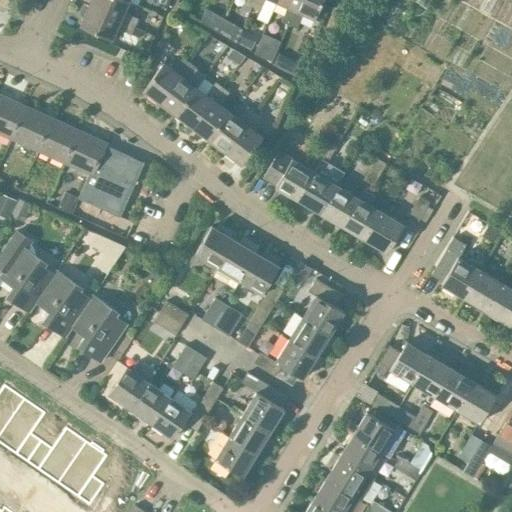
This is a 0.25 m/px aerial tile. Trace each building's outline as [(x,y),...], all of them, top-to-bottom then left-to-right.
[(127,0),(91,0),(89,5),(135,25),(138,18),(124,12),(129,0),(127,0)] [(249,11),(251,7),(254,0),(245,0),(243,4),(243,3),(241,8),(249,11)] [(255,0),(254,1),(252,7),(260,11),(264,0),(274,0),(276,1),(275,0),(255,0)] [(275,0),(276,1),(287,6),(281,20),(289,24),(299,0),(275,0)] [(299,0),(289,24),(296,28),(303,13),(313,18),(321,0),(299,0)] [(417,0),(416,3),(426,8),(430,0),(417,0)] [(89,5),(80,24),(110,37),(112,38),(117,28),(131,34),(135,25),(89,5)] [(392,22),(399,10),(393,6),(385,18),(392,22)] [(263,34),(254,54),(272,62),(280,42),(263,34)] [(279,52),(273,63),(282,68),(288,57),(279,52)] [(159,101),(189,61),(182,56),(172,70),(162,63),(143,88),(159,101)] [(189,61),(159,101),(175,113),(195,87),(203,77),(205,75),(195,67),(196,66),(189,61)] [(195,87),(175,113),(191,125),(193,126),(222,87),(215,81),(213,84),(205,95),(195,87)] [(222,87),(193,126),(207,138),(228,112),(219,105),(229,92),(222,87)] [(0,94),(0,132),(10,138),(25,105),(0,94)] [(25,105),(10,138),(37,150),(52,117),(25,105)] [(225,151),(255,111),(248,106),(238,120),(228,112),(207,138),(225,151)] [(255,111),(225,151),(242,164),(261,138),(251,130),(262,116),(255,111)] [(52,117),(37,150),(64,162),(78,130),(52,117)] [(64,162),(88,173),(91,174),(105,145),(106,142),(78,130),(64,162)] [(332,131),(325,142),(335,148),(341,138),(341,137),(332,131)] [(325,142),(319,153),(328,159),(335,148),(325,142)] [(91,174),(88,173),(77,196),(119,215),(143,162),(105,145),(91,174)] [(278,151),(263,177),(276,185),(275,186),(298,199),(314,172),(293,159),(292,158),(278,151)] [(385,165),(375,159),(369,169),(379,175),(385,165)] [(379,175),(369,169),(363,180),(373,186),(379,175)] [(314,172),(298,199),(320,213),(336,185),(314,172)] [(336,185),(320,213),(342,226),(358,198),(336,185)] [(358,198),(342,226),(364,239),(381,211),(370,205),(375,196),(364,189),(358,198)] [(0,191),(0,215),(8,219),(10,214),(16,199),(0,191)] [(65,191),(58,207),(69,213),(76,197),(65,191)] [(419,196),(404,220),(415,226),(429,202),(419,196)] [(17,198),(10,214),(24,221),(31,204),(17,198)] [(381,211),(364,239),(387,252),(403,225),(381,211)] [(217,267),(234,239),(211,226),(194,254),(217,267)] [(17,231),(0,255),(0,268),(3,270),(0,274),(0,276),(13,286),(6,296),(27,312),(35,301),(54,274),(43,267),(46,263),(26,249),(32,241),(17,231)] [(453,237),(431,274),(443,281),(441,284),(464,297),(480,269),(459,256),(466,244),(453,237)] [(218,268),(212,276),(234,289),(239,281),(239,280),(256,252),(234,239),(217,267),(218,268)] [(104,253),(96,265),(106,272),(124,247),(124,246),(112,241),(104,253)] [(239,280),(239,281),(262,294),(278,266),(256,252),(239,280)] [(480,269),(464,297),(467,299),(486,310),(502,282),(483,271),(480,269)] [(54,274),(35,301),(39,304),(49,311),(41,321),(64,337),(71,326),(89,299),(79,292),(82,288),(61,273),(57,270),(54,274)] [(316,294),(302,316),(330,333),(344,311),(335,306),(342,294),(315,278),(308,289),(316,294)] [(502,282),(486,310),(487,311),(508,324),(511,316),(511,287),(504,283),(502,282)] [(258,307),(268,313),(281,291),(271,285),(258,307)] [(89,299),(71,326),(75,329),(84,336),(77,346),(100,361),(125,324),(115,317),(117,313),(97,299),(92,295),(89,299)] [(201,319),(211,325),(225,303),(215,297),(201,319)] [(166,300),(159,311),(181,324),(188,314),(166,300)] [(225,303),(211,325),(229,336),(242,314),(225,303)] [(258,307),(237,341),(247,347),(268,313),(258,307)] [(159,311),(153,321),(175,334),(181,324),(159,311)] [(302,316),(289,338),(316,355),(330,333),(302,316)] [(258,354),(253,361),(275,375),(282,365),(302,378),(316,355),(289,338),(275,361),(259,351),(258,353),(258,354)] [(389,345),(374,371),(385,378),(389,370),(413,383),(429,356),(406,342),(400,352),(389,345)] [(185,345),(172,366),(182,372),(196,351),(185,344),(185,345)] [(196,351),(182,372),(193,379),(194,378),(206,357),(196,351)] [(429,356),(413,383),(434,396),(450,368),(429,356)] [(126,368),(107,394),(129,409),(147,383),(155,372),(143,363),(135,374),(126,368)] [(450,368),(434,396),(457,410),(474,382),(450,368)] [(242,380),(241,381),(256,391),(242,413),(270,430),(284,407),(280,405),(263,395),(269,385),(247,372),(243,378),(242,380)] [(213,381),(199,403),(209,409),(222,387),(213,381)] [(474,382),(457,410),(478,422),(495,394),(474,382)] [(147,383),(129,409),(151,425),(169,398),(168,397),(172,391),(163,384),(159,391),(147,383)] [(0,433),(24,399),(5,386),(4,384),(0,389),(0,433)] [(169,398),(151,425),(171,439),(190,412),(195,401),(178,390),(171,399),(169,398)] [(377,393),(371,404),(392,417),(397,409),(399,406),(377,393)] [(24,399),(0,433),(0,444),(26,462),(41,441),(30,434),(45,413),(43,412),(24,399)] [(199,403),(187,424),(197,430),(209,409),(199,403)] [(423,405),(416,416),(426,421),(432,410),(423,405)] [(511,409),(498,434),(492,443),(493,443),(511,454),(511,409)] [(367,412),(353,434),(380,451),(386,441),(394,445),(401,433),(393,428),(380,420),(367,412)] [(242,413),(229,434),(257,451),(270,430),(242,413)] [(416,416),(410,427),(419,433),(426,421),(416,416)] [(382,417),(380,420),(393,428),(401,433),(403,430),(382,417)] [(41,441),(26,462),(57,483),(86,442),(67,429),(67,428),(66,427),(51,449),(41,441)] [(229,434),(215,457),(242,474),(257,451),(229,434)] [(353,434),(339,457),(366,473),(380,451),(353,434)] [(471,434),(458,456),(468,462),(481,440),(472,434),(471,434)] [(468,462),(463,471),(472,477),(491,446),(482,441),(481,440),(468,462)] [(86,442),(57,483),(77,497),(89,505),(103,484),(92,476),(107,455),(105,454),(105,455),(102,452),(103,451),(91,442),(90,444),(86,442)] [(339,457),(326,478),(361,500),(374,478),(366,473),(339,457)] [(405,474),(411,464),(400,457),(394,467),(405,474)] [(416,480),(422,470),(411,464),(405,474),(416,480)] [(326,478),(312,500),(330,511),(353,511),(361,500),(326,478)] [(6,484),(2,490),(11,497),(16,490),(6,483),(6,484)] [(16,490),(11,497),(21,504),(26,497),(16,490)] [(330,511),(312,500),(304,511),(330,511)] [(367,511),(381,511),(384,508),(373,501),(367,511)]
